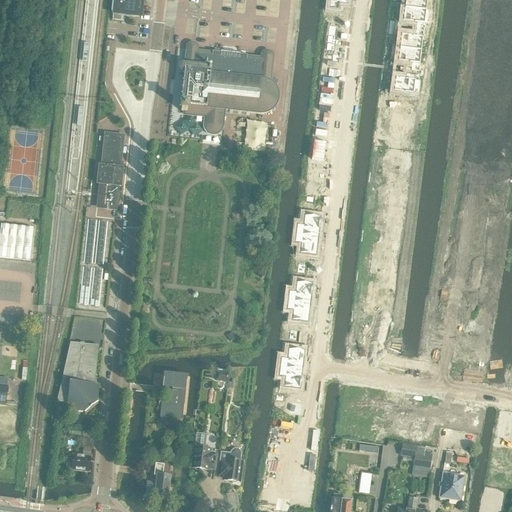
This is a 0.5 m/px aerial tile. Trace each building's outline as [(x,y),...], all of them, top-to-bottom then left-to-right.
[(112,0),(111,13),(118,14),(118,16),(138,18),(139,0),(112,0)] [(331,0),(331,1),(330,1),(329,9),(339,10),(339,3),(347,4),(347,0),(331,0)] [(403,0),(403,6),(405,6),(404,8),(404,9),(429,12),(430,0),(403,0)] [(403,20),(403,22),(412,24),(415,24),(417,24),(416,31),(424,32),(425,25),(427,25),(429,12),(404,9),(403,20)] [(401,35),(399,49),(426,52),(428,39),(423,38),(424,32),(416,31),(415,37),(414,37),(410,37),(401,35)] [(183,115),(204,118),(203,127),(204,130),(206,133),(209,135),(214,136),(218,134),(221,132),(222,127),(223,118),(225,118),(227,118),(228,111),(258,115),(265,114),(271,111),(274,108),(277,103),(277,95),(276,91),(274,87),(269,82),(270,79),(270,76),(272,57),(272,55),(270,54),(268,52),(265,52),(263,54),(262,56),(261,59),(247,58),(246,56),(212,52),(212,54),(197,52),(197,49),(196,47),(195,45),(192,44),(190,45),(187,46),(186,48),(184,67),(182,67),(180,67),(180,68),(179,69),(179,71),(180,73),(184,73),(183,75),(182,87),(180,107),(181,108),(180,112),(184,113),(183,115)] [(397,52),(396,59),(398,60),(398,63),(407,64),(410,64),(412,64),(411,71),(419,72),(420,66),(424,66),(426,52),(399,49),(399,52),(397,52)] [(393,83),(392,88),(394,90),(394,93),(418,96),(420,82),(418,82),(419,75),(407,74),(406,79),(406,80),(403,80),(395,79),(395,82),(393,83)] [(392,105),(391,119),(412,122),(415,101),(407,100),(407,107),(392,105)] [(388,121),(387,129),(389,129),(389,132),(403,134),(402,141),(410,142),(412,122),(391,119),(390,121),(388,121)] [(99,166),(97,184),(105,185),(103,209),(115,211),(116,211),(118,187),(120,187),(121,187),(123,169),(122,169),(120,169),(121,163),(123,137),(105,135),(101,167),(99,166)] [(387,145),(386,159),(407,162),(410,142),(402,141),(402,147),(387,145)] [(386,159),(384,173),(398,174),(397,181),(405,182),(407,162),(386,159)] [(379,193),(378,198),(380,200),(380,203),(400,205),(402,185),(393,183),(392,190),(381,189),(381,191),(379,193)] [(307,192),(306,201),(320,202),(321,194),(307,192)] [(376,219),(375,224),(377,226),(376,229),(387,230),(386,236),(396,238),(398,217),(378,215),(378,217),(376,219)] [(297,225),(296,234),(318,237),(320,218),(304,216),(303,226),(297,225)] [(33,229),(1,225),(0,232),(0,258),(30,261),(33,229)] [(296,234),(295,243),(301,244),(300,254),(316,256),(318,237),(296,234)] [(375,245),(373,258),(395,261),(398,241),(390,240),(389,246),(375,245)] [(373,258),(371,272),(386,274),(385,280),(393,281),(395,261),(373,258)] [(370,285),(368,299),(390,301),(393,281),(385,280),(384,287),(370,285)] [(289,292),(288,301),(310,304),(312,285),(296,283),(295,293),(289,292)] [(366,301),(365,309),(367,309),(366,312),(381,314),(380,320),(387,321),(390,301),(368,299),(368,301),(366,301)] [(288,301),(287,310),(293,311),(292,321),(308,323),(310,304),(288,301)] [(362,333),(361,337),(363,339),(363,342),(383,345),(385,324),(376,323),(375,330),(365,328),(364,331),(362,333)] [(232,333),(227,337),(230,342),(235,339),(232,333)] [(98,346),(70,343),(57,402),(68,404),(67,412),(85,414),(84,414),(85,415),(98,404),(97,404),(96,404),(98,386),(92,386),(93,379),(95,379),(98,346)] [(281,359),(280,368),(302,370),(304,351),(288,349),(287,359),(281,359)] [(280,368),(279,377),(285,378),(284,387),(300,389),(302,370),(280,368)] [(185,389),(186,376),(163,374),(161,387),(162,387),(161,394),(170,395),(169,404),(161,403),(159,417),(175,419),(175,414),(181,415),(181,420),(182,420),(183,406),(183,405),(185,389)] [(341,403),(340,415),(346,416),(347,412),(358,414),(358,413),(361,393),(362,392),(359,392),(360,390),(353,389),(352,391),(350,391),(348,404),(341,403)] [(361,393),(358,413),(370,415),(373,395),(361,393)] [(373,395),(370,415),(381,417),(381,415),(388,416),(390,404),(383,403),(384,396),(373,394),(373,395)] [(390,404),(388,416),(395,417),(395,419),(406,421),(409,400),(398,398),(397,405),(390,404)] [(409,400),(406,421),(417,422),(420,402),(409,400)] [(417,422),(417,423),(428,425),(428,428),(435,429),(437,417),(430,416),(432,403),(430,403),(430,401),(423,400),(423,402),(420,401),(420,402),(417,422)] [(451,406),(448,425),(458,426),(461,408),(451,406)] [(461,408),(458,426),(469,428),(472,410),(461,408)] [(472,410),(469,428),(480,430),(483,411),(472,409),(472,410)] [(502,415),(499,437),(511,438),(511,414),(505,414),(505,416),(502,415)] [(210,452),(211,450),(205,449),(206,435),(195,434),(194,448),(195,448),(192,469),(194,469),(195,471),(199,471),(200,470),(208,471),(208,469),(215,470),(217,455),(215,455),(215,453),(210,452)] [(402,451),(401,455),(415,458),(413,469),(430,472),(432,456),(424,454),(424,453),(425,449),(403,445),(402,451)] [(236,484),(238,483),(239,483),(242,462),(240,462),(241,455),(241,453),(240,451),(239,450),(237,449),(234,449),(233,450),(231,452),(230,454),(221,453),(218,477),(224,478),(224,481),(231,482),(232,484),(236,484)] [(90,458),(73,456),(72,470),(89,472),(90,458)] [(147,484),(146,494),(154,495),(154,496),(160,496),(161,498),(165,499),(167,497),(168,497),(170,478),(162,477),(163,466),(155,465),(154,477),(156,477),(155,485),(147,484)] [(465,477),(443,474),(439,499),(461,502),(465,477)] [(331,500),(329,511),(348,511),(350,503),(341,501),(342,496),(333,495),(332,500),(331,500)] [(414,511),(417,500),(412,500),(409,499),(407,509),(405,509),(405,510),(397,509),(396,511),(414,511)]
